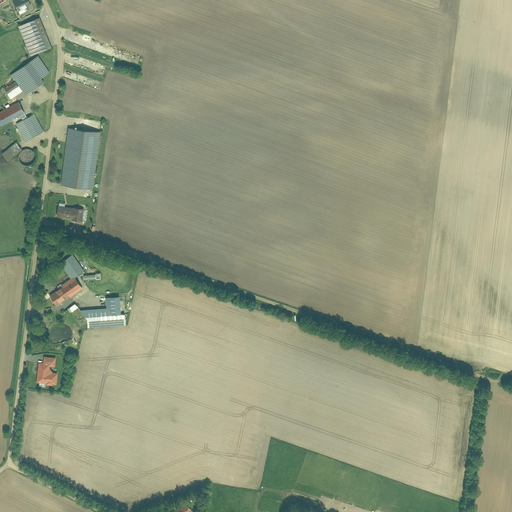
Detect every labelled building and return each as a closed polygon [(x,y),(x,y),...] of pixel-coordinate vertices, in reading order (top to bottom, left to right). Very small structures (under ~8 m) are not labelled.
[(10,0),(16,10),(30,3),(28,0),(10,0)] [(38,17),(21,24),(34,53),(51,45),(38,17)] [(49,72),(36,55),(9,75),(13,80),(3,87),(7,93),(17,86),(24,96),(43,83),(40,78),(49,72)] [(20,102),(0,112),(0,124),(19,115),(21,120),(16,123),(25,140),(42,131),(32,113),(27,116),(20,102)] [(69,128),(62,185),(93,189),(100,133),(69,128)] [(16,142),(4,152),(10,159),(21,148),(16,142)] [(35,159),(35,157),(35,155),(35,153),(34,151),(33,150),(32,148),(30,147),(28,147),(26,147),(24,147),(23,148),(21,150),(20,151),(19,153),(19,155),(19,157),(19,159),(20,160),(22,162),(23,163),(25,163),(27,164),(29,163),(31,163),(32,162),(34,160),(35,159)] [(60,204),(58,216),(83,220),(85,207),(60,204)] [(59,263),(69,276),(48,293),(56,304),(80,286),(72,276),(81,269),(70,255),(59,263)] [(105,295),(105,307),(77,308),(73,302),(63,308),(74,325),(84,318),(86,318),(86,325),(123,324),(123,311),(117,311),(117,295),(105,295)] [(45,364),(40,363),(39,382),(48,383),(48,385),(55,386),(55,384),(58,385),(59,374),(56,374),(52,369),(53,366),(57,367),(57,358),(46,358),(45,364)]
